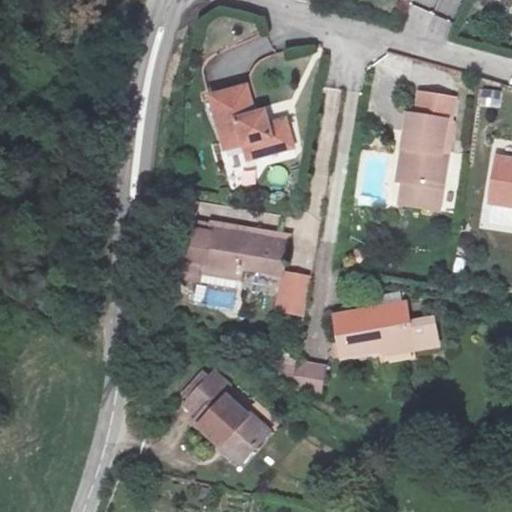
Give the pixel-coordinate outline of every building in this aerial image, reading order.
[(445,45),(454,20),(413,6),(404,31),(445,45)] [(244,88),(212,95),(224,150),(241,147),(245,163),(291,154),(283,121),(267,125),(265,111),(250,114),(244,88)] [(445,115),(402,109),(398,141),(407,143),(399,199),(439,205),(449,148),(439,146),(445,115)] [(511,155),(497,154),(487,198),(511,202),(511,155)] [(207,221),(197,265),(232,272),(233,264),(272,273),(279,237),(207,221)] [(230,283),(232,272),(197,265),(194,277),(230,283)] [(285,269),(275,310),(305,317),(314,275),(285,269)] [(406,308),(342,320),(349,361),(414,351),(406,308)] [(322,394),(328,365),(283,356),(277,385),(322,394)] [(227,381),(212,368),(183,405),(195,415),(188,422),(239,463),(267,429),(221,390),(227,381)]
